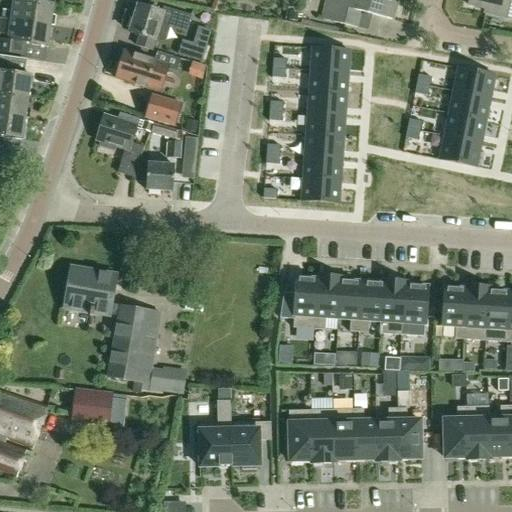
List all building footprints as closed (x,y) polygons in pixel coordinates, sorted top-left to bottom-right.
[(10,21),(50,27),(54,5),(15,0),(13,0),(12,12),(1,11),(0,20),(10,21)] [(392,21),(396,5),(391,4),(391,0),(346,0),(346,3),(334,0),(327,0),(323,20),(358,29),(361,13),(392,21)] [(511,0),(469,0),(468,6),(485,10),(485,14),(506,19),(510,0),(511,0)] [(167,40),(170,28),(186,32),(190,17),(164,9),(162,15),(138,8),(130,34),(140,37),(137,47),(152,52),(155,41),(156,41),(163,43),(167,40)] [(298,22),(299,14),(290,12),(289,20),(298,22)] [(47,48),(50,27),(10,21),(9,33),(0,31),(0,53),(21,57),(23,44),(47,48)] [(199,27),(195,43),(207,47),(211,31),(199,27)] [(314,44),(312,65),(351,69),(353,48),(314,44)] [(240,61),(241,46),(230,46),(230,61),(240,61)] [(125,53),(116,80),(147,90),(148,88),(160,92),(167,72),(167,71),(177,74),(181,61),(158,54),(155,63),(125,53)] [(0,94),(28,99),(31,77),(1,73),(3,57),(0,56),(0,94)] [(193,63),(194,76),(207,75),(206,61),(193,63)] [(287,71),(287,62),(276,62),(275,70),(287,71)] [(312,65),(310,87),(349,91),(351,69),(312,65)] [(286,79),(287,71),(275,70),(275,79),(286,79)] [(454,74),(450,96),(488,104),(492,81),(454,74)] [(432,80),(422,78),(421,86),(430,88),(432,80)] [(430,88),(421,86),(419,94),(429,95),(430,88)] [(310,87),(308,108),(346,112),(349,91),(310,87)] [(28,99),(0,94),(0,116),(25,120),(28,99)] [(450,96),(446,119),(483,126),(488,104),(450,96)] [(181,107),(152,98),(145,119),(174,129),(181,107)] [(284,114),(284,105),(273,105),(272,113),(284,114)] [(308,108),(306,130),(344,133),(346,112),(308,108)] [(284,114),(272,113),(272,121),(284,122),(284,114)] [(25,120),(0,116),(0,138),(22,142),(25,120)] [(144,148),(131,144),(138,122),(124,117),(122,123),(105,117),(97,143),(124,151),(117,174),(135,180),(136,166),(138,165),(144,148)] [(446,119),(441,142),(479,149),(483,126),(446,119)] [(144,123),(142,130),(151,133),(153,125),(144,123)] [(423,125),(413,123),(412,130),(421,132),(423,125)] [(176,131),(153,125),(151,133),(150,135),(169,140),(169,143),(166,142),(165,160),(180,162),(181,144),(182,144),(183,132),(176,131)] [(306,130),(304,151),(342,155),(344,133),(306,130)] [(420,139),(421,132),(412,130),(410,137),(420,139)] [(230,166),(230,139),(217,139),(217,166),(230,166)] [(197,154),(198,142),(185,141),(184,153),(197,154)] [(441,142),(437,164),(475,171),(479,149),(441,142)] [(281,157),(282,149),(270,148),(269,156),(281,157)] [(304,151),(302,172),(340,176),(342,155),(304,151)] [(281,166),(281,157),(269,156),(269,165),(281,166)] [(136,166),(135,180),(135,184),(146,184),(145,192),(172,194),(174,167),(138,165),(136,166)] [(302,172),(300,193),(338,197),(340,176),(302,172)] [(277,192),(266,192),(266,200),(277,200),(277,192)] [(110,318),(117,274),(71,266),(62,309),(110,318)] [(154,277),(138,274),(135,293),(151,296),(154,277)] [(293,329),(316,331),(319,277),(318,277),(318,280),(297,279),(296,294),(294,320),(293,329)] [(316,331),(325,331),(325,319),(338,320),(341,279),(319,277),(316,331)] [(350,333),(359,334),(362,283),(341,282),(341,279),(338,320),(350,320),(350,333)] [(379,335),(380,335),(384,282),(383,282),(383,285),(362,283),(359,334),(368,334),(369,322),(380,322),(379,335)] [(380,335),(402,337),(405,283),(384,282),(380,335)] [(402,337),(411,337),(412,325),(425,326),(427,288),(406,286),(406,283),(405,283),(402,337)] [(454,340),(464,340),(467,288),(467,287),(466,290),(445,289),(442,326),(455,327),(454,340)] [(467,288),(464,340),(485,342),(489,289),(467,288)] [(490,292),(490,289),(489,289),(485,342),(507,344),(510,293),(490,292)] [(283,293),(280,319),(294,320),(296,294),(283,293)] [(108,380),(134,384),(132,391),(183,396),(187,372),(163,369),(163,372),(153,370),(163,313),(120,306),(108,380)] [(301,352),(301,365),(313,366),(314,353),(301,352)] [(356,353),(348,353),(348,366),(356,366),(356,353)] [(334,366),(335,355),(324,354),(324,366),(334,366)] [(362,367),(378,368),(378,355),(363,354),(362,367)] [(430,372),(431,358),(425,358),(418,365),(418,371),(430,372)] [(462,361),(450,361),(450,372),(462,372),(462,361)] [(499,361),(487,361),(487,370),(499,371),(499,361)] [(476,364),(465,363),(465,372),(476,373),(476,364)] [(207,364),(205,378),(224,381),(226,367),(207,364)] [(383,386),(396,385),(396,374),(383,374),(383,386)] [(452,375),(452,385),(465,385),(465,375),(452,375)] [(508,379),(498,380),(498,392),(508,392),(508,379)] [(108,428),(113,395),(77,390),(72,424),(108,428)] [(5,440),(33,450),(47,410),(0,393),(0,438),(5,440),(3,445),(0,444),(0,471),(16,477),(25,453),(4,446),(5,440)] [(365,395),(354,396),(354,410),(363,410),(365,410),(365,395)] [(231,467),(232,467),(231,424),(230,402),(217,402),(217,426),(199,426),(199,445),(195,445),(196,462),(200,462),(200,468),(219,467),(219,468),(231,468),(231,467)] [(488,420),(489,461),(490,461),(490,458),(510,458),(509,407),(500,407),(501,420),(488,420)] [(457,421),(444,421),(445,459),(466,459),(466,462),(467,461),(466,408),(457,408),(457,421)] [(466,408),(467,461),(489,461),(488,420),(475,420),(475,408),(466,408)] [(397,410),(399,463),(399,460),(421,460),(420,422),(407,422),(407,409),(397,410)] [(333,411),(334,464),(335,464),(335,462),(355,461),(354,410),(333,411)] [(363,410),(354,410),(355,461),(376,461),(376,463),(377,463),(376,423),(364,423),(363,410)] [(388,422),(376,423),(377,463),(399,463),(397,410),(388,410),(388,422)] [(289,412),(290,462),(311,462),(311,465),(312,465),(311,411),(289,412)] [(333,411),(311,411),(312,465),(334,464),(333,411)] [(231,424),(232,467),(242,467),(242,471),(257,471),(257,467),(260,467),(259,442),(271,442),(271,423),(231,424)] [(234,478),(218,482),(223,505),(239,501),(234,478)] [(163,511),(174,511),(174,503),(164,503),(163,511)]
